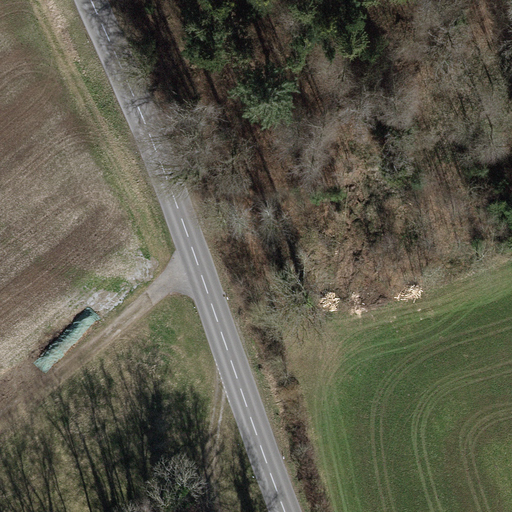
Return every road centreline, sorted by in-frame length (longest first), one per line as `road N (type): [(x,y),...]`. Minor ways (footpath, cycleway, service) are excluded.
road 1 (tertiary): [(285,511),(171,192),(90,0)]
road 2 (track): [(198,267),(0,419)]
road 3 (track): [(230,356),(214,439),(217,511)]
